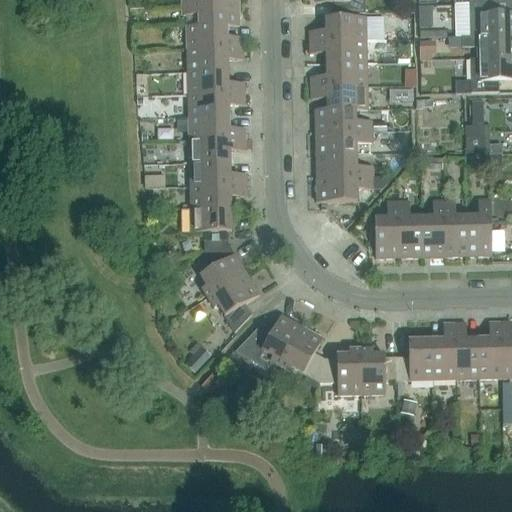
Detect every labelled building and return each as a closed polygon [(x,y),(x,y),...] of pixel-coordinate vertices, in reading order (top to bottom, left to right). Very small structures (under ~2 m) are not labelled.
[(334,4),(334,6),(334,17),(364,16),(364,0),(315,0),(316,5),(334,4)] [(198,17),(198,28),(198,29),(226,29),(239,29),(238,5),(182,6),(182,18),(198,17)] [(511,15),(497,16),(497,5),(469,5),(470,39),(511,37),(511,15)] [(430,7),(419,8),(419,28),(431,28),(430,7)] [(309,34),(309,45),(366,44),(365,20),(324,21),(325,33),(309,34)] [(186,29),(186,52),(243,51),(243,40),(227,40),(226,29),(198,29),(198,28),(186,29)] [(478,50),(478,61),(511,60),(511,37),(470,39),(461,39),(462,50),(478,50)] [(325,56),(326,68),(366,67),(366,44),(309,45),(309,56),(325,56)] [(432,44),(419,44),(420,64),(432,63),(432,57),(432,44)] [(186,52),(187,75),(227,74),(227,63),(243,62),(243,51),(186,52)] [(478,61),(470,62),(471,83),(471,95),(499,95),(499,92),(499,85),(498,83),(511,82),(511,60),(478,61)] [(310,79),(310,91),(367,89),(366,67),(326,68),(326,79),(310,79)] [(405,71),(405,89),(415,89),(415,71),(405,71)] [(187,75),(187,98),(244,97),(244,85),(228,86),(227,74),(187,75)] [(326,101),(327,112),(327,113),(355,113),(355,114),(367,113),(367,89),(310,91),(310,102),(326,101)] [(413,91),(401,92),(401,104),(413,103),(413,91)] [(187,98),(188,120),(229,120),(228,108),(244,108),(244,97),(187,98)] [(432,103),(415,103),(415,112),(432,111),(432,103)] [(472,103),(472,113),(483,113),(483,103),(472,103)] [(314,113),(315,136),(372,135),(371,123),(356,124),(355,114),(355,113),(327,113),(327,112),(314,113)] [(188,120),(188,143),(245,142),(245,131),(229,131),(229,120),(188,120)] [(372,134),(386,134),(386,125),(372,125),(372,134)] [(488,127),(466,128),(467,153),(489,152),(488,127)] [(315,136),(315,159),(356,158),(356,146),(372,146),(372,135),(315,136)] [(188,143),(189,166),(229,165),(229,154),(245,153),(245,142),(188,143)] [(315,159),(316,182),(373,180),(372,169),(356,169),(356,158),(315,159)] [(429,161),(429,173),(443,173),(442,161),(429,161)] [(189,166),(189,189),(246,188),(246,177),(230,177),(229,165),(189,166)] [(373,180),(316,182),(316,205),(357,205),(357,192),(373,192),(373,180)] [(189,189),(190,212),(231,211),(230,199),(246,199),(246,188),(189,189)] [(466,219),(468,259),(491,259),(490,202),(478,203),(478,219),(466,219)] [(433,220),(421,220),(422,261),(445,260),(443,203),(432,203),(433,220)] [(455,203),(443,203),(445,260),(468,259),(466,219),(455,219),(455,203)] [(375,262),(399,261),(398,204),(386,204),(387,221),(374,221),(375,262)] [(409,204),(398,204),(399,261),(422,261),(421,220),(409,220),(409,204)] [(204,254),(228,246),(227,234),(231,234),(231,211),(190,212),(190,235),(204,235),(204,254)] [(246,277),(228,246),(204,254),(214,270),(199,278),(206,289),(201,292),(207,301),(246,277)] [(234,335),(251,317),(244,306),(259,298),(246,277),(207,301),(213,311),(217,308),(234,335)] [(281,318),(273,333),(262,327),(244,345),(272,360),(270,364),(280,370),(301,330),(281,318)] [(478,382),(477,341),(465,342),(465,325),(454,326),(455,383),(478,382)] [(501,382),(500,325),(488,325),(489,341),(477,341),(478,382),(501,382)] [(511,381),(511,340),(511,341),(511,325),(500,325),(501,382),(511,381)] [(455,383),(454,326),(443,326),(443,342),(431,343),(433,383),(455,383)] [(325,361),(314,356),(322,341),(301,330),(280,370),(289,375),(292,371),(319,386),(325,361)] [(408,343),(408,359),(396,360),(397,384),(433,383),(431,343),(408,343)] [(197,345),(189,353),(194,358),(201,349),(197,345)] [(211,358),(201,349),(184,367),(194,376),(211,358)] [(337,361),(325,361),(319,386),(338,385),(337,398),(361,398),(360,352),(349,352),(349,357),(336,358),(337,361)] [(397,384),(396,360),(384,360),(384,357),(371,357),(371,352),(360,352),(361,398),(385,397),(384,385),(397,384)] [(212,397),(221,385),(212,377),(202,389),(212,397)] [(511,385),(502,386),(502,401),(511,400),(511,385)] [(412,417),(414,408),(404,406),(402,415),(412,417)] [(291,439),(301,437),(300,430),(290,431),(291,439)] [(445,443),(447,433),(436,430),(434,441),(445,443)] [(470,437),(470,447),(478,447),(479,437),(470,437)] [(326,449),(316,449),(316,458),(325,458),(326,449)]
